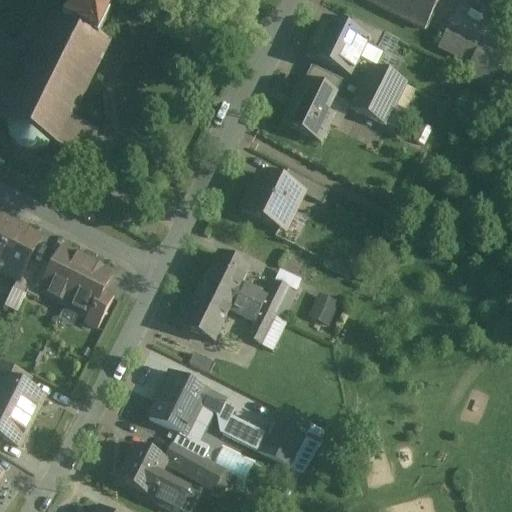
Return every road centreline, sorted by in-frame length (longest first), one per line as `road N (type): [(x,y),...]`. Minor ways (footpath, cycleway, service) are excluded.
road 1 (residential): [(161,275),(297,0)]
road 2 (residential): [(30,511),(161,275)]
road 3 (residential): [(161,275),(0,192)]
